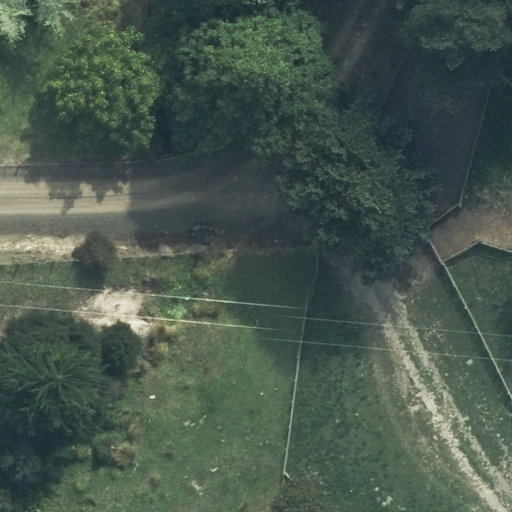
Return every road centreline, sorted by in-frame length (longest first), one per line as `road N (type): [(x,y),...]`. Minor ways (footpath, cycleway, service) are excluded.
road 1 (track): [(393,0),(357,90),(262,155),(150,197),(0,199)]
road 2 (track): [(357,90),(453,466),(499,511)]
